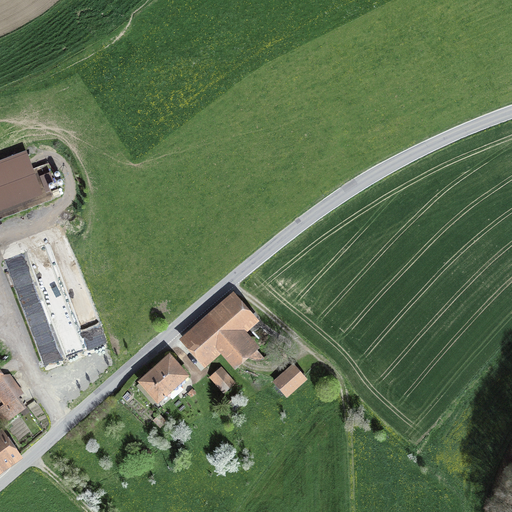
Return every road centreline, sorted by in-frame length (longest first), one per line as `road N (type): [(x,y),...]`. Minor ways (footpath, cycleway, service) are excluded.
road 1 (tertiary): [(511,113),(441,139),(343,193),(229,282),(0,485)]
road 2 (track): [(350,464),(336,376),(229,282)]
